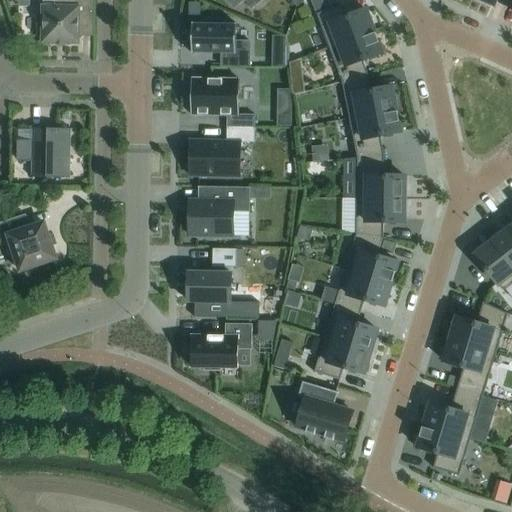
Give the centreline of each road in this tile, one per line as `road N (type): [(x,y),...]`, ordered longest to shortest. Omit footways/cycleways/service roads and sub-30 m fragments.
road 1 (residential): [(0,347),(122,306),(131,294),(139,85)]
road 2 (residential): [(420,511),(370,480),(453,206)]
road 3 (unclassified): [(0,428),(119,438),(188,464),(271,511)]
road 4 (residential): [(421,24),(453,206)]
road 5 (residential): [(0,62),(32,84),(139,85)]
